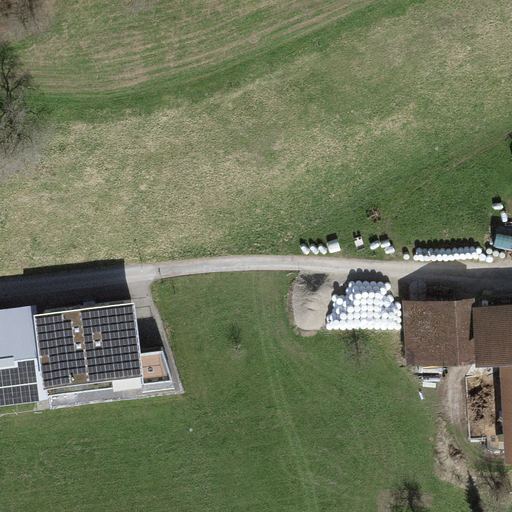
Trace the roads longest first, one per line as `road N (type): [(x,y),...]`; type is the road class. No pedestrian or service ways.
road 1 (track): [(150,271),(271,263),(511,281)]
road 2 (residential): [(0,289),(150,271)]
